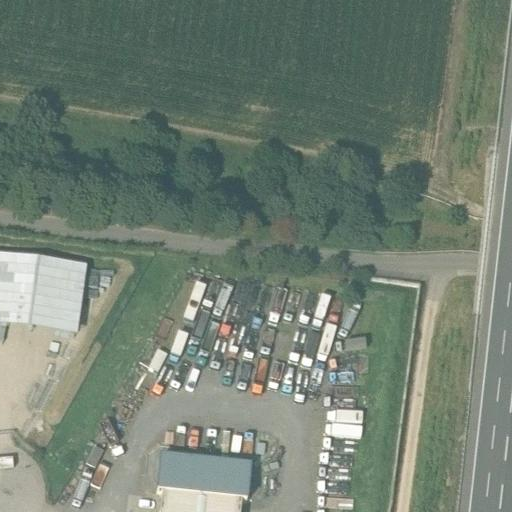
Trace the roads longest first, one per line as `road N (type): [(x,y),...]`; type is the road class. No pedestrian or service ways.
road 1 (unclassified): [(511,269),(372,267),(0,222)]
road 2 (track): [(201,136),(511,216)]
road 3 (track): [(404,511),(433,265)]
road 4 (track): [(462,0),(438,194)]
